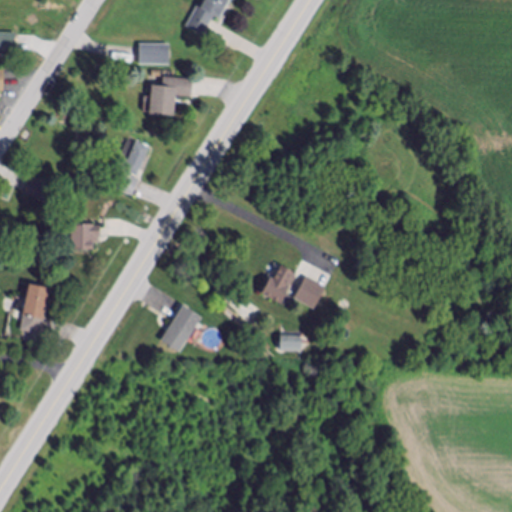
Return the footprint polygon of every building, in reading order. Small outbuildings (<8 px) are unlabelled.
[(204,39),(186,29),(199,6),(203,9),(207,0),(232,0),(221,21),(215,18),(204,39)] [(18,53),(0,52),(0,33),(18,34),(18,53)] [(171,67),(140,66),(141,45),(171,45),(171,67)] [(176,118),(150,116),(152,87),(164,88),(164,78),(195,81),(193,99),(177,98),(176,118)] [(138,178),(116,169),(129,139),(151,148),(138,178)] [(134,198),(116,191),(122,174),(141,182),(134,198)] [(47,202),(26,194),(33,176),(54,185),(47,202)] [(94,253),(72,253),(72,250),(64,250),(65,238),(71,238),(71,225),(94,225),(94,227),(103,227),(103,243),(94,243),(94,253)] [(318,316),(294,303),(302,288),(294,284),(282,307),(261,295),(270,279),(274,281),(282,266),(299,275),(297,279),(329,296),(318,316)] [(42,337),(21,333),(29,287),(50,290),(42,337)] [(181,355),(162,342),(185,307),(204,319),(181,355)] [(305,354),(282,354),(282,334),(305,334),(305,354)]
